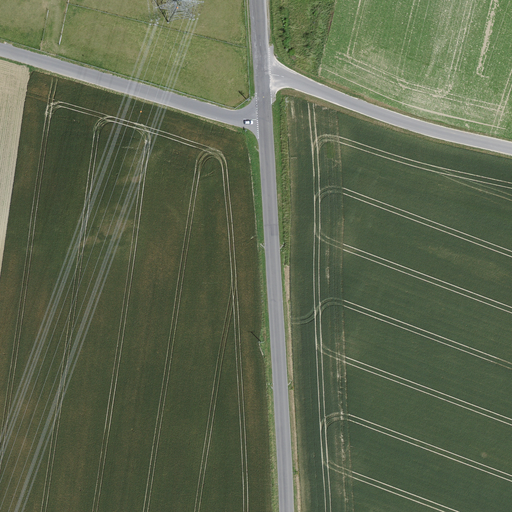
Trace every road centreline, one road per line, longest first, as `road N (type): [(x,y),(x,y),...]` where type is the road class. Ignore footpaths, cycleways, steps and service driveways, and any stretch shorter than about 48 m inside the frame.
road 1 (tertiary): [(265,127),(285,511)]
road 2 (unclassified): [(265,127),(0,47)]
road 3 (unclassified): [(261,64),(409,119),(511,143)]
